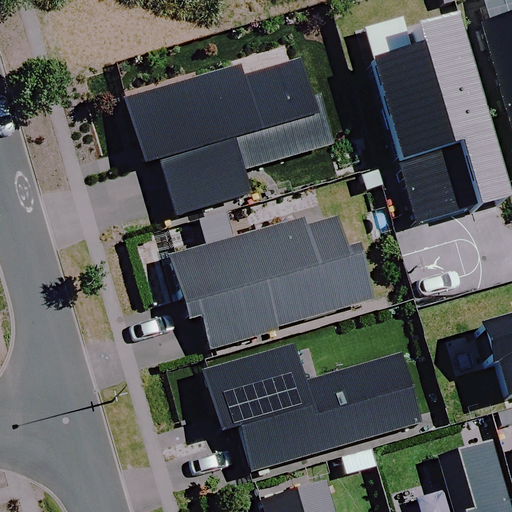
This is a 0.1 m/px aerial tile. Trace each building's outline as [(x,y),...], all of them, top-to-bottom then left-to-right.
[(511,14),(479,24),(511,138),(511,14)] [(419,46),(368,60),(415,224),(503,199),(452,18),(414,28),(419,46)] [(237,66),(120,100),(138,162),(155,157),(172,215),(245,194),(239,171),(328,145),(314,98),(309,99),(297,59),(240,76),(237,66)] [(301,222),(169,259),(186,320),(199,317),(208,350),(272,332),(271,328),(367,301),(352,249),(342,251),(334,223),(303,232),(301,222)] [(511,316),(477,326),(488,365),(493,363),(502,396),(511,393),(511,316)] [(289,348),(203,373),(220,433),(236,429),(248,471),(417,424),(397,355),(299,383),(289,348)] [(507,511),(488,444),(435,459),(450,511),(507,511)] [(328,511),(321,485),(258,503),(260,511),(328,511)]
